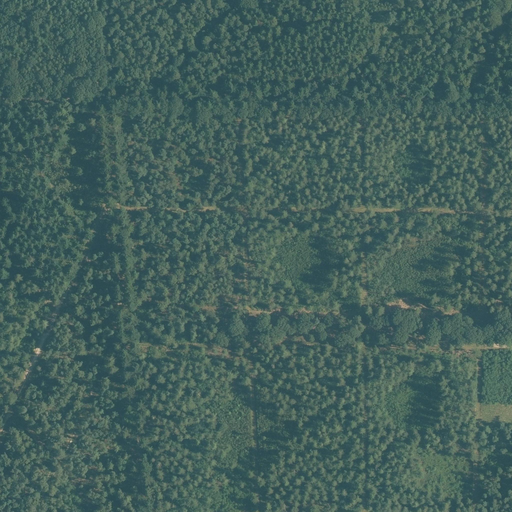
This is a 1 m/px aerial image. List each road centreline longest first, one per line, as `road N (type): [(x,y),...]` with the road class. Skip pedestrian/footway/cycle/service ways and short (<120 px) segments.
road 1 (tertiary): [(0,101),(511,101)]
road 2 (track): [(107,101),(143,511)]
road 3 (track): [(231,101),(257,511)]
road 4 (track): [(475,511),(484,101)]
road 5 (track): [(366,511),(360,101)]
road 6 (track): [(511,210),(116,208)]
road 7 (track): [(128,341),(511,347)]
road 8 (track): [(511,315),(247,313)]
road 9 (track): [(0,242),(57,310),(0,434)]
road 10 (track): [(95,511),(0,393)]
road 11 (track): [(57,310),(114,190)]
